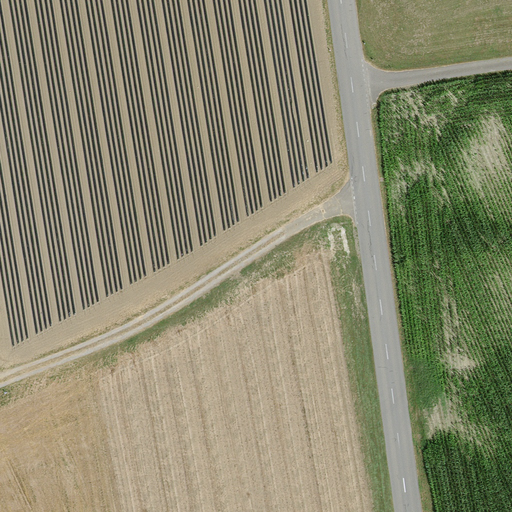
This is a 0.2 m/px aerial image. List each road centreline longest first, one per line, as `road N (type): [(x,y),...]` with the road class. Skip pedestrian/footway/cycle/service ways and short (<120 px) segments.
road 1 (tertiary): [(339,0),(405,511)]
road 2 (track): [(349,77),(511,68)]
